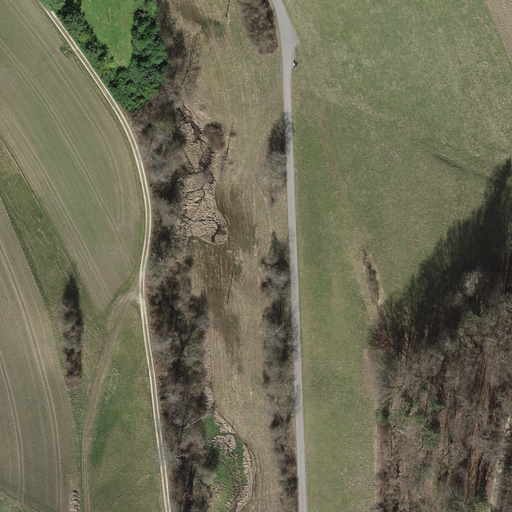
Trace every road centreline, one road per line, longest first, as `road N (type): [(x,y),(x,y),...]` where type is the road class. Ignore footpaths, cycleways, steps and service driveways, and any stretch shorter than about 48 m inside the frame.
road 1 (track): [(37,0),(124,125),(140,171),(140,279),(167,511)]
road 2 (unclassified): [(276,0),(301,511)]
